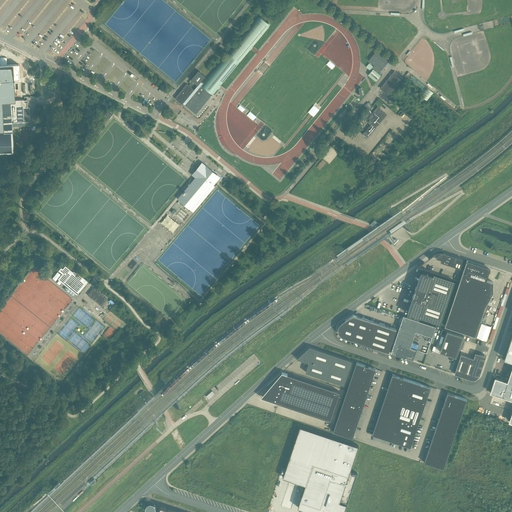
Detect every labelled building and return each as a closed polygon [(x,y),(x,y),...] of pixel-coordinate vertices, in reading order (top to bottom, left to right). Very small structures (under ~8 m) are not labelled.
[(194,90),(183,103),(184,105),(189,108),(190,107),(195,112),(211,93),(213,95),(218,88),(221,85),(240,62),(250,49),(253,46),(269,26),(267,24),(268,23),(261,17),(260,19),(257,17),(256,18),(228,52),(207,78),(203,83),(201,81),(205,76),(201,72),(198,70),(191,80),(197,85),(194,90)] [(379,73),(389,61),(377,50),(368,60),(374,65),(372,67),(379,73)] [(0,152),(12,151),(10,123),(11,123),(30,121),(29,107),(27,107),(27,100),(23,100),(21,64),(7,64),(7,57),(3,57),(0,57),(0,152)] [(380,88),(389,96),(403,78),(394,71),(380,88)] [(194,90),(186,84),(175,98),(182,104),(183,103),(194,90)] [(367,137),(386,114),(377,107),(368,118),(372,122),(363,134),(367,137)] [(196,179),(181,197),(193,207),(223,172),(211,162),(206,168),(202,165),(193,176),(196,179)] [(445,253),(442,253),(436,256),(436,257),(436,258),(438,258),(437,259),(440,260),(440,259),(441,259),(441,262),(460,268),(463,259),(445,253)] [(468,260),(467,260),(444,326),(475,336),(485,306),(490,297),(486,295),(493,282),(486,280),(488,275),(490,270),(490,269),(467,261),(468,260)] [(87,281),(83,277),(76,272),(76,273),(73,271),(73,272),(65,265),(62,268),(61,267),(58,271),(62,274),(55,282),(56,282),(58,279),(63,283),(67,278),(68,279),(66,282),(77,291),(83,283),(85,284),(87,281)] [(408,311),(407,313),(440,324),(455,281),(422,270),(421,273),(426,274),(421,288),(418,287),(417,290),(416,289),(415,289),(414,293),(413,294),(414,295),(414,294),(415,295),(415,297),(418,298),(413,312),(408,311)] [(106,299),(93,288),(88,294),(104,307),(109,300),(107,298),(106,299)] [(340,328),(340,329),(340,330),(340,331),(341,331),(341,332),(341,333),(342,333),(342,334),(343,334),(344,334),(344,335),(349,336),(348,338),(389,352),(396,329),(353,314),(345,320),(346,321),(343,324),(342,324),(342,325),(341,325),(341,326),(340,327),(340,328)] [(403,315),(391,353),(413,360),(417,349),(410,347),(416,331),(433,337),(436,326),(403,315)] [(441,333),(445,334),(440,351),(456,357),(463,335),(442,328),(441,333)] [(352,361),(310,346),(297,358),(309,362),(306,372),(344,385),(352,361)] [(461,354),(454,373),(470,379),(471,379),(473,379),(474,379),(476,378),(477,378),(478,377),(479,375),(480,374),(485,359),(482,358),(483,355),(475,352),(474,358),(461,354)] [(356,362),(333,431),(352,438),(376,368),(356,362)] [(511,369),(508,382),(495,378),(490,392),(492,392),(511,399),(511,413),(509,421),(511,422),(511,369)] [(282,372),(263,398),(278,402),(330,420),(340,392),(288,374),(282,372)] [(431,387),(392,374),(372,434),(411,447),(431,387)] [(467,399),(464,398),(447,392),(424,462),(443,468),(467,399)] [(206,458),(192,470),(208,485),(216,477),(216,474),(271,492),(294,425),(244,410),(241,421),(234,419),(229,436),(215,431),(206,458)] [(286,469),(283,477),(305,484),(298,507),(310,511),(312,511),(344,511),(357,473),(350,470),(359,446),(300,426),(286,469)]
